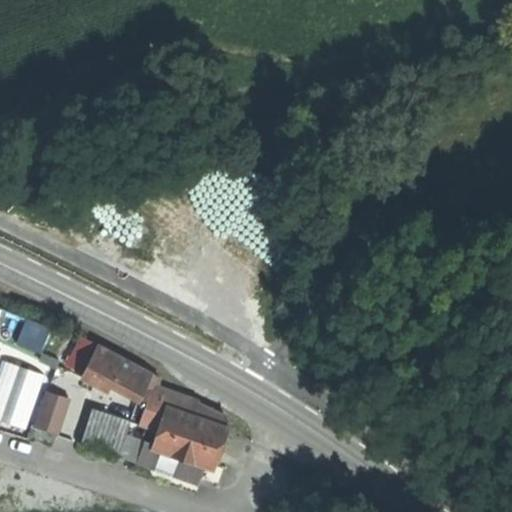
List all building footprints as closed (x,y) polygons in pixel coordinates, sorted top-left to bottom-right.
[(156,374),(99,346),(88,369),(144,397),(156,374)] [(0,421),(28,428),(43,371),(0,360),(0,361),(0,421)] [(169,408),(192,416),(198,401),(174,392),(168,407),(169,408)] [(58,433),(68,401),(46,394),(36,426),(58,433)] [(192,416),(169,408),(155,446),(173,453),(173,454),(192,461),(192,459),(203,464),(214,458),(225,429),(205,421),(192,416)]
